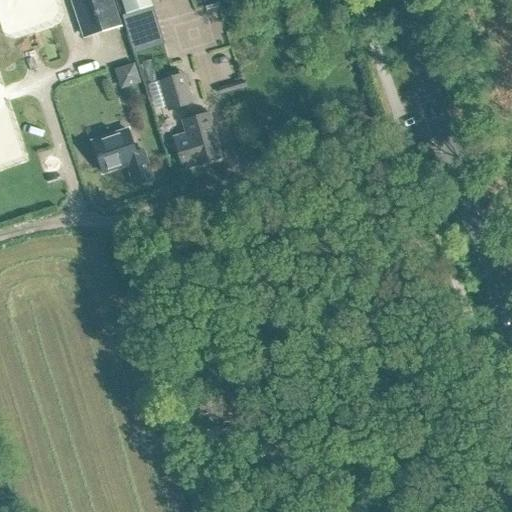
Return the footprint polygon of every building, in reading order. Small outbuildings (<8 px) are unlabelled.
[(70,0),(83,39),(122,26),(112,0),(70,0)] [(124,0),(131,18),(140,15),(141,21),(154,17),(152,7),(154,7),(152,0),(124,0)] [(138,60),(116,66),(122,87),(144,81),(138,60)] [(182,70),(159,78),(169,110),(192,103),(182,70)] [(183,169),(222,157),(209,114),(182,121),(186,133),(174,137),(183,169)] [(128,131),(92,142),(102,173),(127,165),(134,186),(153,180),(143,151),(135,153),(128,131)]
